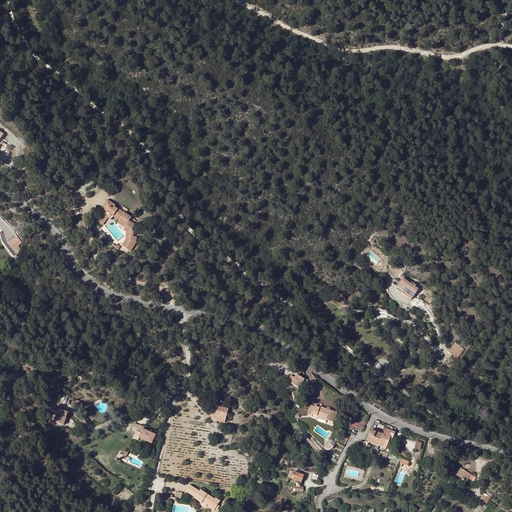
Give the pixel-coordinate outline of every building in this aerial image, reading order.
[(45,169),(41,166),(40,165),(35,171),(40,175),(45,169)] [(108,216),(114,207),(115,205),(107,200),(101,209),(106,211),(103,216),(99,213),(95,220),(102,224),(108,216)] [(121,206),(118,210),(125,214),(127,210),(121,206)] [(112,219),(112,218),(113,216),(119,220),(118,222),(117,223),(125,227),(129,220),(131,218),(125,214),(118,210),(114,207),(108,216),(112,219)] [(134,224),(129,220),(125,227),(123,230),(126,232),(125,239),(121,245),(131,251),(136,243),(137,237),(133,237),(134,224)] [(23,242),(17,235),(10,242),(15,248),(16,247),(19,245),(23,242)] [(398,281),(401,282),(397,287),(402,291),(405,293),(404,295),(411,300),(418,290),(415,287),(415,286),(412,283),(411,284),(401,277),(398,281)] [(448,352),(457,358),(464,349),(455,343),(448,352)] [(304,379),(296,375),(295,378),(291,384),(299,388),(304,379)] [(213,420),(227,422),(230,407),(216,405),(213,420)] [(319,408),(315,407),(312,415),(311,417),(316,418),(316,417),(326,420),(335,423),(336,418),(335,418),(337,413),(319,407),(319,408)] [(63,425),(67,413),(58,410),(54,422),(63,425)] [(143,430),(144,428),(139,426),(136,431),(133,438),(138,440),(139,438),(151,444),(155,435),(143,430)] [(372,428),(369,436),(373,437),(371,443),(378,446),(383,435),(376,432),(376,430),(372,428)] [(383,435),(378,446),(386,449),(389,440),(391,441),(395,433),(385,429),(383,433),(383,435)] [(470,474),(461,469),(457,475),(466,481),(470,474)] [(293,472),(290,471),(288,477),(290,478),(290,479),(301,483),(304,476),(293,472)] [(186,492),(193,496),(197,490),(190,486),(186,492)] [(202,503),(202,502),(204,500),(211,505),(210,507),(209,507),(214,511),(220,502),(215,499),(215,500),(200,491),(199,492),(195,498),(195,499),(202,503)] [(480,500),(487,503),(490,497),(487,495),(484,493),(480,500)]
